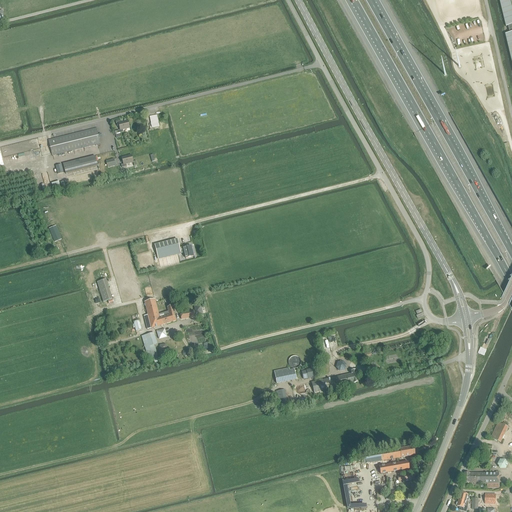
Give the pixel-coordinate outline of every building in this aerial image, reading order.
[(510,34),(509,34),(506,35),(511,61),(511,0),(499,0),(507,28),(509,27),(510,34)] [(159,127),(157,115),(149,117),(152,128),(159,127)] [(118,124),(120,131),(115,132),(115,135),(123,133),(123,131),(130,129),(128,121),(120,123),(120,121),(115,122),(116,124),(118,124)] [(52,156),(100,144),(96,129),(48,141),(52,156)] [(124,165),(122,166),(122,168),(127,167),(127,165),(133,163),(134,166),(137,166),(136,161),(133,162),(132,156),(122,158),(124,165)] [(66,174),(97,167),(95,157),(64,164),(66,174)] [(108,168),(116,166),(114,160),(106,162),(108,168)] [(30,189),(28,180),(22,181),(24,190),(30,189)] [(59,181),(52,183),(54,190),(60,188),(59,181)] [(55,243),(61,240),(56,227),(49,229),(55,243)] [(158,260),(180,254),(179,249),(177,240),(155,246),(158,260)] [(182,249),(179,249),(180,254),(181,254),(184,253),(186,259),(193,257),(190,247),(183,249),(182,249)] [(140,271),(154,267),(152,259),(137,262),(140,271)] [(97,283),(103,303),(112,300),(105,280),(97,283)] [(148,316),(144,317),(147,330),(176,321),(172,306),(167,308),(168,312),(159,315),(154,300),(144,303),(148,316)] [(194,311),(180,313),(181,319),(195,317),(195,314),(203,313),(202,306),(194,307),(195,312),(194,312),(194,311)] [(142,330),(140,320),(133,322),(136,331),(142,330)] [(159,340),(167,337),(165,329),(156,331),(159,340)] [(141,337),(145,348),(149,362),(159,359),(154,345),(156,345),(152,333),(141,337)] [(160,345),(159,351),(164,354),(165,353),(168,350),(168,349),(166,344),(165,344),(160,345)] [(343,361),(337,362),(336,368),(340,372),(345,371),(347,365),(343,361)] [(369,376),(377,374),(375,363),(367,364),(369,376)] [(309,379),(318,377),(316,368),(307,371),(302,372),(304,380),(309,379)] [(277,384),(297,380),(294,369),(289,370),(289,369),(274,372),(277,384)] [(351,374),(311,383),(314,394),(346,386),(346,388),(347,389),(349,388),(350,387),(350,385),(358,383),(355,371),(351,372),(351,374)] [(280,407),(287,405),(284,391),(276,392),(280,407)] [(490,439),(501,444),(508,428),(498,423),(490,439)] [(414,447),(399,449),(363,456),(364,465),(407,457),(407,458),(409,457),(415,456),(414,447)] [(501,470),(506,470),(508,465),(506,460),(501,460),(498,465),(501,470)] [(408,462),(379,467),(381,474),(409,469),(408,462)] [(465,484),(487,484),(487,488),(499,488),(499,484),(499,472),(496,472),(496,474),(465,474),(465,484)] [(348,488),(361,486),(360,481),(344,484),(343,484),(344,484),(344,488),(348,507),(348,508),(348,511),(349,511),(368,511),(368,508),(368,507),(352,507),(348,488)] [(458,500),(459,501),(466,504),(466,503),(467,501),(469,502),(470,496),(461,493),(460,497),(459,498),(458,500)] [(496,505),(496,496),(485,495),(485,505),(496,505)] [(467,511),(469,504),(466,503),(466,504),(459,501),(458,503),(457,503),(456,506),(457,507),(460,508),(459,511),(462,511),(467,511)]
